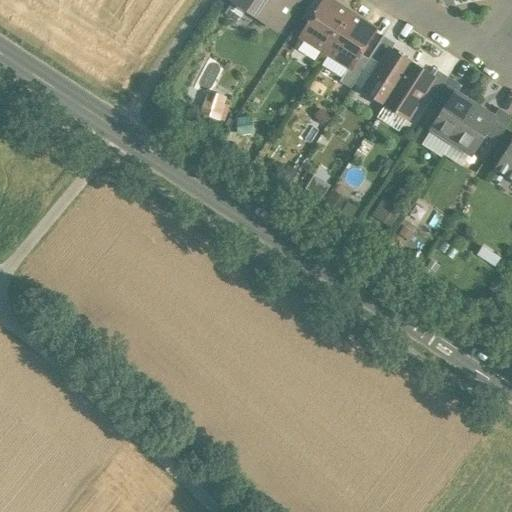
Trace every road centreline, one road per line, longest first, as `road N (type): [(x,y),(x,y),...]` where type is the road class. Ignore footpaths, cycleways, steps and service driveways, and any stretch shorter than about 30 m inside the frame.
road 1 (secondary): [(511,387),(121,128),(0,60)]
road 2 (track): [(0,315),(209,511)]
road 3 (track): [(121,128),(208,0)]
